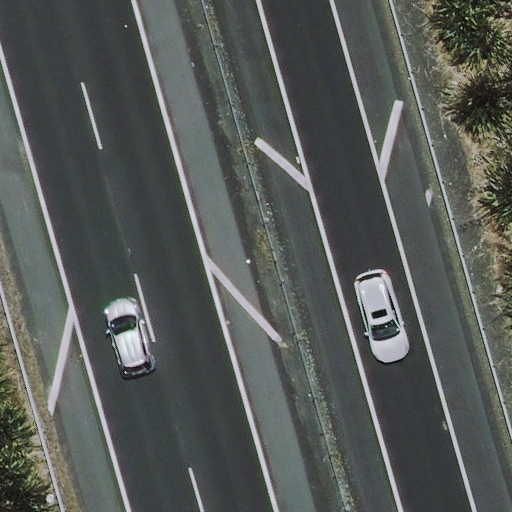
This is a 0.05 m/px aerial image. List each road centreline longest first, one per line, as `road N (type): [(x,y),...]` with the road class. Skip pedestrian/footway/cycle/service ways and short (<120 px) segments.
road 1 (motorway): [(329,0),(474,511)]
road 2 (motorway): [(213,511),(71,0)]
